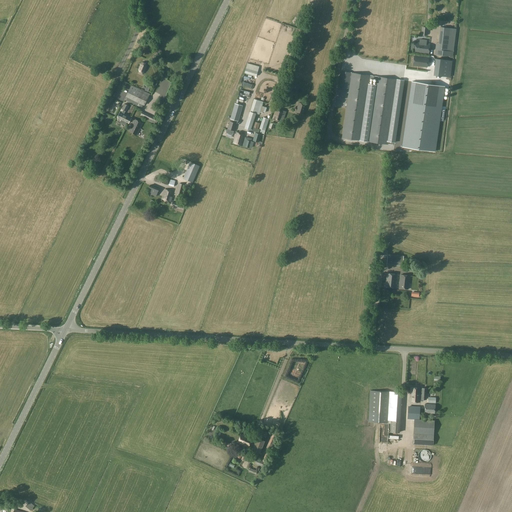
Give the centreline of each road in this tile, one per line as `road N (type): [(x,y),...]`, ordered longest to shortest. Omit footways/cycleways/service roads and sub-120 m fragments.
road 1 (unclassified): [(511,355),(64,330)]
road 2 (tertiary): [(64,330),(226,0)]
road 3 (unknown): [(355,0),(345,53),(429,75),(424,131)]
road 4 (tertiary): [(0,463),(64,330)]
road 5 (unknown): [(311,0),(289,65),(281,79),(260,78),(246,115)]
